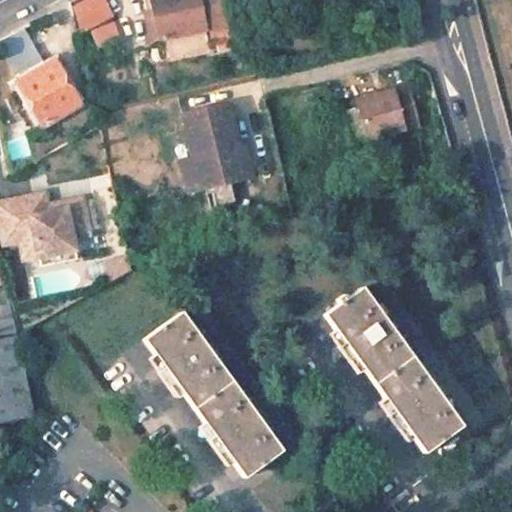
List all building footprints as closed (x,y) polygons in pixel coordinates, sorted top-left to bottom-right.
[(80,34),(106,19),(95,0),(77,0),(65,7),(80,34)] [(143,0),(152,37),(197,26),(191,0),(143,0)] [(28,133),(75,109),(52,65),(15,84),(27,108),(18,113),(28,133)] [(418,124),(406,82),(391,86),(393,90),(358,100),(359,107),(342,112),(350,142),(418,124)] [(233,162),(221,110),(179,120),(189,162),(176,165),(184,197),(245,182),(239,160),(233,162)] [(34,265),(71,255),(65,232),(82,229),(74,195),(52,202),(52,207),(42,210),(36,191),(0,201),(0,243),(13,241),(16,258),(34,265)] [(318,319),(414,455),(451,429),(354,293),(318,319)] [(235,481),(274,453),(176,316),(137,344),(235,481)] [(0,423),(30,417),(8,321),(0,323),(0,423)]
